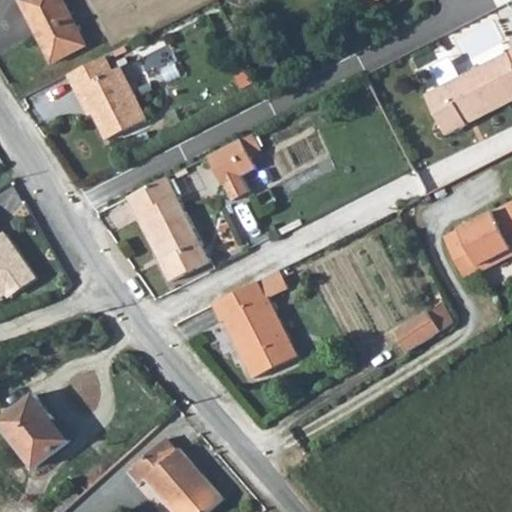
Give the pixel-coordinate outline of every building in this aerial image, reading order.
[(19,0),(51,62),(88,43),(65,0),(19,0)] [(511,94),(511,58),(509,52),(463,76),(443,86),(427,94),(447,134),(468,123),(465,117),(511,93),(511,94)] [(433,66),(443,86),(463,76),(453,56),(433,66)] [(113,74),(104,57),(68,76),(77,93),(81,91),(93,114),(108,142),(147,121),(120,70),(113,74)] [(89,116),(93,114),(81,91),(77,93),(89,116)] [(468,123),(511,100),(511,94),(511,93),(465,117),(468,123)] [(262,150),(253,132),(242,138),(251,155),(262,150)] [(251,155),(242,138),(209,154),(224,184),(225,183),(233,198),(251,189),(243,173),(257,166),(251,155)] [(169,176),(129,196),(138,214),(145,211),(168,255),(161,259),(171,279),(211,259),(169,176)] [(498,220),(511,212),(511,208),(496,217),(498,220)] [(138,214),(161,259),(168,255),(145,211),(138,214)] [(510,247),(511,250),(511,212),(498,220),(496,217),(493,212),(445,236),(465,275),(481,266),(479,263),(510,247)] [(0,297),(9,291),(12,295),(37,278),(8,235),(1,240),(0,239),(0,297)] [(482,268),(511,252),(511,250),(510,247),(479,263),(481,266),(482,268)] [(290,285),(281,269),(214,303),(222,319),(225,318),(255,378),(300,355),(269,295),(290,285)] [(409,352),(443,331),(456,323),(444,303),(431,312),(430,310),(396,330),(409,352)] [(72,442),(38,398),(3,425),(37,469),(72,442)] [(176,511),(209,511),(225,499),(182,450),(179,453),(168,440),(131,472),(143,485),(149,480),(176,511)]
